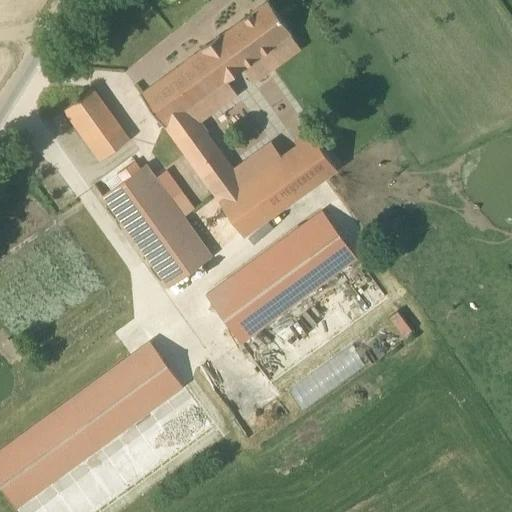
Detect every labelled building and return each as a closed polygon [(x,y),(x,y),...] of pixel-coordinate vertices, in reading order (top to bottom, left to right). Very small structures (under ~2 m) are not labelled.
[(268,0),(220,35),(243,67),(291,32),(268,0)] [(226,79),(243,67),(220,35),(219,34),(201,47),(202,48),(140,93),(244,236),(308,189),(277,147),(238,176),(199,121),(237,93),(226,79)] [(95,160),(129,137),(95,85),(61,107),(95,160)] [(103,194),(169,286),(213,254),(184,214),(193,207),(182,191),(172,198),(147,163),(103,194)] [(205,294),(239,343),(357,257),(322,209),(317,202),(295,219),(299,226),(205,294)] [(0,252),(37,228),(24,208),(0,223),(0,252)] [(0,486),(15,507),(181,385),(150,342),(0,451),(0,486)]
